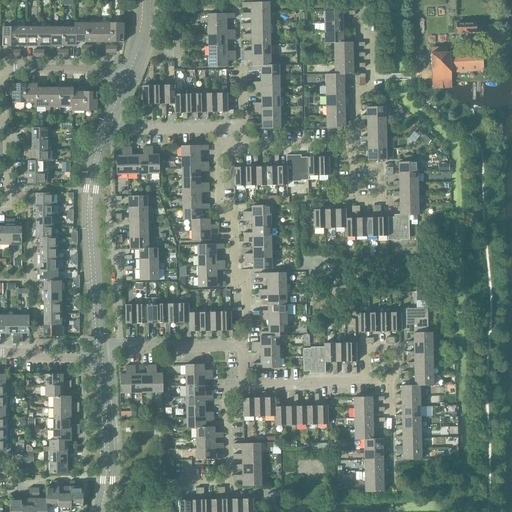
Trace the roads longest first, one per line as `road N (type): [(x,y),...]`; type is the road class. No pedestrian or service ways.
road 1 (tertiary): [(99,348),(90,189),(111,119)]
road 2 (residential): [(241,345),(245,287),(235,272),(234,228),(220,212),(220,145)]
road 3 (tertiary): [(102,511),(108,463),(100,358)]
road 4 (residential): [(188,483),(229,481),(227,385),(241,385)]
road 5 (residential): [(356,144),(356,92),(372,91),(365,10)]
road 6 (residential): [(241,385),(390,382)]
road 7 (residential): [(127,82),(104,70),(0,70)]
road 8 (residential): [(121,348),(241,345)]
